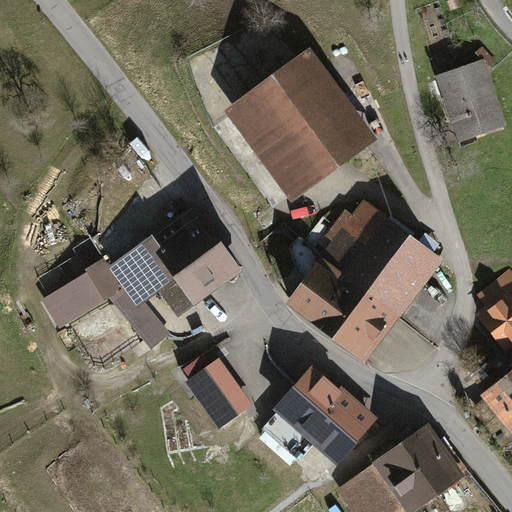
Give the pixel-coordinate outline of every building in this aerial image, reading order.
[(305,61),(238,109),(297,190),(364,141),(305,61)] [(482,65),(442,80),(462,137),(502,123),(482,65)] [(364,204),(323,259),(392,311),(433,254),(364,204)] [(193,211),(112,267),(124,282),(141,303),(161,288),(179,312),(197,299),(192,293),(232,265),(193,211)] [(323,259),(291,301),(360,353),(392,311),(323,259)] [(92,280),(53,304),(62,319),(124,282),(112,267),(109,262),(88,274),(92,280)] [(511,298),(510,295),(480,318),(503,348),(511,340),(511,298)] [(179,367),(191,383),(201,376),(191,361),(179,367)] [(191,383),(220,424),(247,404),(219,363),(201,376),(191,383)] [(313,370),(280,407),(338,458),(371,420),(313,370)] [(499,371),(482,385),(511,422),(511,375),(511,374),(506,378),(499,371)] [(412,441),(404,447),(435,490),(458,475),(446,459),(455,453),(444,437),(435,443),(427,431),(418,437),(416,433),(409,438),(412,441)] [(435,490),(404,447),(398,451),(391,441),(370,455),(377,465),(382,462),(413,506),(435,490)] [(382,462),(377,465),(344,489),(360,511),(404,511),(413,506),(382,462)] [(451,511),(456,511),(468,505),(459,490),(444,500),(451,511)]
